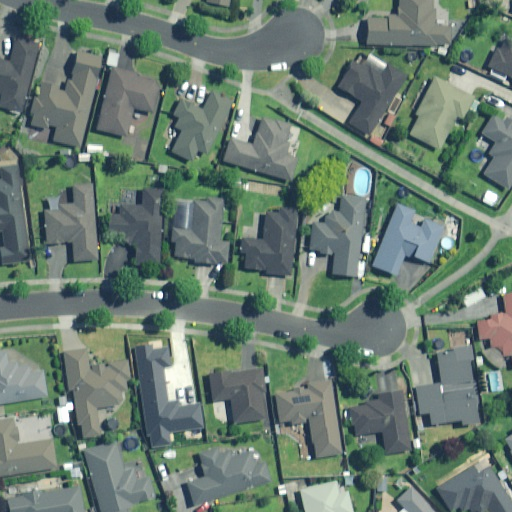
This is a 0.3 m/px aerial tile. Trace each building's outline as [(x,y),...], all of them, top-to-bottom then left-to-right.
[(433,26),(433,0),(398,0),(399,18),(368,17),(368,45),(450,46),(450,26),(433,26)] [(511,36),(508,34),(500,51),(497,49),(488,67),(511,77),(511,36)] [(37,44),(16,39),(12,54),(0,50),(0,96),(1,97),(0,100),(0,106),(19,112),(37,44)] [(101,58),(78,51),(68,90),(41,82),(30,124),(55,131),(53,141),(78,147),(101,58)] [(362,69),(350,61),(343,73),(346,75),(338,87),(362,103),(349,123),(368,136),(407,76),(388,64),(382,73),(366,63),(362,69)] [(130,73),(113,68),(97,130),(126,137),(133,109),(152,113),(160,82),(130,75),(130,73)] [(455,118),(462,122),(474,97),(429,74),(411,111),(419,115),(409,135),(440,150),(455,118)] [(233,100),(213,91),(203,110),(181,99),(174,115),(179,118),(175,127),(182,131),(172,152),(192,162),(197,150),(206,155),(233,100)] [(510,191),(511,188),(511,122),(494,112),(481,136),(495,144),(488,156),(492,158),(482,176),(510,191)] [(291,127),(262,118),(254,146),(230,139),(223,162),(291,182),(298,159),(286,155),(288,147),(296,150),(299,141),(287,138),(291,127)] [(30,262),(17,166),(0,168),(0,174),(1,180),(0,179),(0,232),(1,232),(3,248),(0,248),(0,251),(2,266),(30,262)] [(97,260),(93,185),(73,186),(74,205),(59,206),(59,211),(45,212),(46,244),(72,243),(73,261),(97,260)] [(114,235),(118,236),(135,250),(135,265),(159,266),(163,191),(142,190),(141,206),(120,205),(120,215),(109,215),(108,235),(114,235)] [(312,223),(309,248),(321,250),(321,253),(334,255),(332,274),(356,277),(366,199),(341,196),(338,214),(327,212),(325,225),(312,223)] [(223,200),(209,199),(209,203),(192,202),(191,231),(172,230),(172,242),(175,242),(174,258),(194,259),(194,262),(228,264),(229,242),(221,242),(223,200)] [(415,212),(397,205),(373,267),(396,276),(404,254),(433,265),(448,227),(414,214),(415,212)] [(290,276),(294,214),(265,212),(263,241),(241,239),(240,253),(245,253),(244,269),(265,271),(265,274),(290,276)] [(310,251),(301,250),(300,265),(309,265),(310,251)] [(511,293),(503,295),(506,313),(491,315),(491,320),(477,321),(480,340),(489,338),(491,349),(500,348),(501,357),(511,355),(511,360),(511,293)] [(162,366),(159,346),(134,349),(146,432),(164,430),(163,424),(180,422),(179,413),(192,411),(188,377),(172,379),(170,365),(162,366)] [(478,424),(470,347),(437,351),(441,385),(416,388),(419,415),(430,413),(431,424),(460,421),(461,426),(478,424)] [(92,367),(90,349),(64,353),(69,391),(73,390),(78,425),(81,425),(83,438),(101,436),(97,408),(121,405),(119,385),(123,385),(120,363),(92,367)] [(8,363),(7,352),(0,352),(0,404),(47,397),(43,370),(29,373),(28,367),(20,368),(18,362),(8,363)] [(266,420),(261,370),(230,373),(229,371),(210,372),(212,402),(231,400),(233,423),(266,420)] [(343,454),(330,380),(307,384),(308,388),(274,394),(279,423),(290,421),(290,425),(308,422),(315,458),(343,454)] [(413,449),(401,391),(378,395),(379,401),(349,407),(355,436),(381,431),(386,455),(413,449)] [(21,444),(17,417),(0,419),(0,477),(57,468),(53,439),(21,444)] [(124,472),(116,442),(84,451),(100,511),(127,511),(126,507),(153,499),(147,478),(137,480),(134,469),(124,472)] [(257,465),(252,450),(232,457),(228,446),(197,456),(204,477),(187,483),(194,506),(268,482),(262,463),(257,465)] [(361,462),(360,450),(349,451),(350,462),(361,462)] [(459,511),(465,509),(467,507),(470,511),(478,511),(479,511),(487,511),(488,511),(511,511),(511,502),(485,459),(436,489),(450,511),(459,511)] [(387,478),(377,477),(376,491),(386,492),(387,478)] [(338,494),(336,482),(300,490),(305,511),(352,511),(348,492),(338,494)] [(436,511),(411,485),(396,500),(404,509),(400,511),(436,511)] [(83,511),(80,486),(7,497),(9,511),(83,511)]
